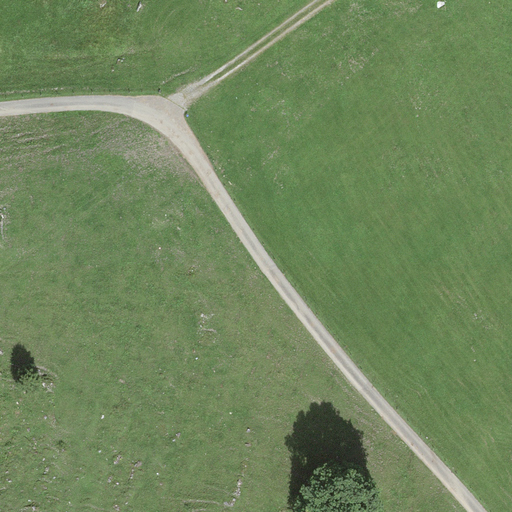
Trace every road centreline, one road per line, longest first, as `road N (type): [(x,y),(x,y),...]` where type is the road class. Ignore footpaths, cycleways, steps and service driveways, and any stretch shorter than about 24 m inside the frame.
road 1 (unclassified): [(479,511),(242,215),(195,139),(156,106),(99,97),(0,107)]
road 2 (track): [(326,0),(236,68),(156,106)]
